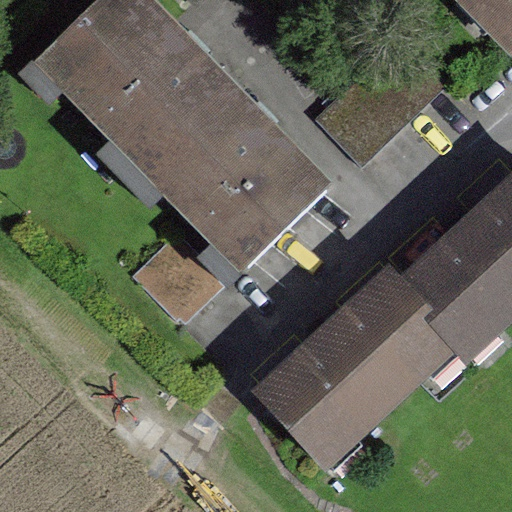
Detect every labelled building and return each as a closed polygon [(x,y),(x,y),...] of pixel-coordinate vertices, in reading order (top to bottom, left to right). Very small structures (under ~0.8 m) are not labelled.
[(147,162),(223,89),(136,0),(105,0),(46,56),(147,162)] [(511,0),(468,0),(511,45),(511,0)] [(402,39),(317,121),(360,165),(445,83),(402,39)] [(324,193),(223,89),(147,162),(248,266),(324,193)] [(511,189),(402,291),(451,346),(463,358),(511,312),(511,189)] [(178,235),(134,279),(177,322),(221,279),(178,235)] [(323,464),(451,346),(402,291),(391,278),(261,398),(323,464)]
